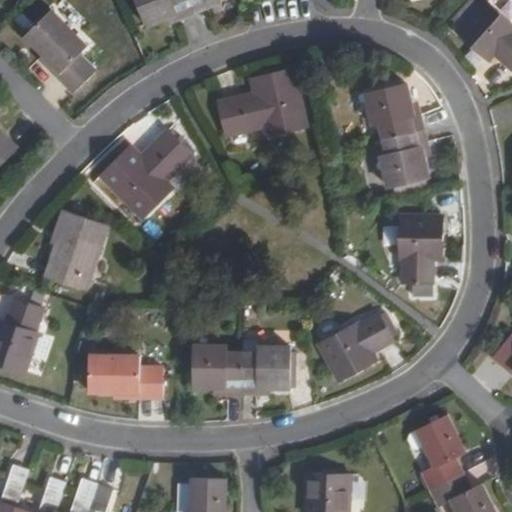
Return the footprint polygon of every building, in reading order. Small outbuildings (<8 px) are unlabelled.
[(180,20),(195,14),(189,0),(136,0),(148,24),(167,17),(177,12),(180,20)] [(189,0),(195,14),(210,8),(207,0),(189,0)] [(207,0),(210,8),(221,4),(219,0),(207,0)] [(302,0),(304,12),(329,9),(327,0),(302,0)] [(511,25),(486,1),(458,31),(489,58),(497,51),(503,56),(500,58),(511,68),(511,25)] [(26,35),(45,54),(63,71),(60,75),(75,90),(94,70),(79,54),(87,46),(52,11),(26,35)] [(170,23),(180,20),(177,12),(167,17),(170,23)] [(63,71),(45,54),(42,58),(60,75),(63,71)] [(248,102),(247,97),(219,104),(228,135),(264,127),(266,137),(306,128),(293,68),(253,79),(256,95),(257,101),(248,102)] [(382,139),(425,129),(421,112),(413,115),(406,84),(364,94),(372,124),(378,123),(382,139)] [(0,164),(17,149),(0,130),(0,112),(0,111),(0,164)] [(429,144),(425,129),(382,139),(385,153),(379,155),(387,188),(428,177),(421,146),(429,144)] [(167,130),(147,152),(152,156),(146,161),(142,156),(129,144),(102,174),(144,218),(172,188),(165,182),(192,154),(167,130)] [(152,156),(147,152),(142,156),(146,161),(152,156)] [(48,276),(87,289),(107,227),(64,212),(59,227),(62,228),(48,276)] [(443,216),(401,217),(401,258),(404,258),(404,282),(434,282),(435,267),(431,267),(431,258),(443,257),(443,216)] [(0,364),(25,373),(39,332),(36,331),(43,309),(15,300),(11,313),(15,315),(11,323),(0,319),(0,364)] [(402,330),(392,309),(380,315),(379,314),(359,325),(358,323),(321,342),(341,380),(378,361),(372,350),(379,346),(381,348),(394,341),(392,336),(402,330)] [(511,335),(493,357),(511,372),(511,335)] [(243,395),(243,350),(228,349),(228,344),(196,344),(195,387),(215,388),(227,388),(227,395),(243,395)] [(259,350),(243,350),(243,395),(259,395),(259,388),(271,388),(291,389),(291,345),(259,345),(259,350)] [(140,392),(140,397),(164,397),(164,368),(141,367),(141,356),(90,355),(90,391),(114,392),(140,392)] [(430,490),(460,475),(453,460),(466,453),(448,417),(419,431),(427,447),(437,467),(423,474),(430,490)] [(419,451),(427,447),(419,431),(412,434),(410,440),(414,449),(419,451)] [(21,500),(31,470),(15,465),(6,495),(21,500)] [(349,511),(351,475),(308,474),(307,511),(349,511)] [(467,491),(460,475),(430,490),(439,507),(454,500),(460,511),(496,511),(481,484),(467,491)] [(57,511),(67,483),(52,478),(42,507),(57,511)] [(88,511),(89,511),(99,484),(83,478),(74,507),(88,511)] [(224,511),(225,480),(193,480),(192,511),(224,511)] [(105,511),(113,489),(99,484),(89,511),(105,511)] [(3,503),(18,509),(21,500),(6,495),(3,503)] [(0,511),(17,511),(18,509),(3,503),(0,502),(0,511)]
